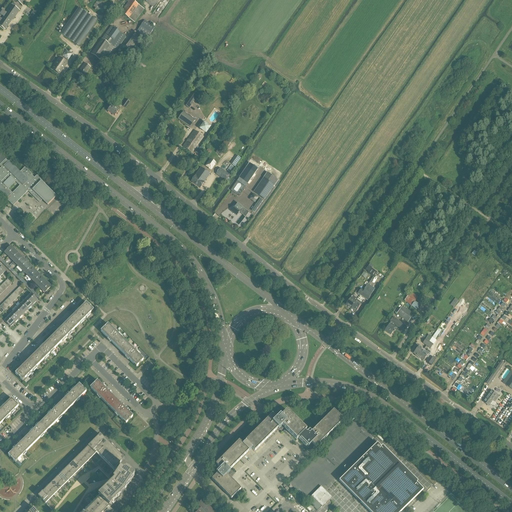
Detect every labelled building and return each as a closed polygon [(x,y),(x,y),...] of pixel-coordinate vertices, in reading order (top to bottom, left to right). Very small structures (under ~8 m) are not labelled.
[(118,11),(120,13),(134,22),(143,9),(130,0),(124,0),(121,5),(120,5),(119,7),(120,8),(118,11)] [(0,14),(3,17),(2,19),(1,20),(8,25),(12,20),(13,21),(19,11),(11,5),(5,12),(2,10),(0,13),(0,14)] [(93,18),(79,8),(60,34),(74,44),(93,18)] [(1,20),(2,19),(0,17),(0,26),(5,30),(8,25),(1,20)] [(134,33),(144,40),(153,27),(143,20),(134,33)] [(91,54),(106,65),(126,36),(111,26),(102,39),(101,39),(91,54)] [(123,48),(134,56),(144,41),(133,33),(123,48)] [(110,61),(117,65),(120,60),(126,64),(129,59),(123,55),(123,56),(116,52),(110,61)] [(52,69),(59,74),(67,63),(59,58),(52,69)] [(94,69),(98,72),(103,65),(98,61),(94,69)] [(78,72),(84,76),(89,68),(90,69),(91,68),(84,63),(78,72)] [(103,79),(112,86),(113,83),(105,77),(103,79)] [(191,92),(183,103),(189,108),(197,97),(191,92)] [(107,111),(114,116),(120,109),(113,104),(107,111)] [(178,119),(189,127),(195,120),(183,112),(178,119)] [(164,134),(168,137),(173,129),(170,127),(164,134)] [(183,147),(192,153),(203,137),(194,131),(183,147)] [(220,147),(225,151),(233,139),(229,135),(220,147)] [(1,155),(0,155),(0,194),(5,200),(7,199),(13,206),(28,191),(39,203),(42,200),(47,206),(56,197),(41,182),(42,181),(37,175),(34,178),(31,175),(32,175),(25,167),(20,172),(9,161),(8,161),(1,155)] [(237,156),(232,163),(236,165),(241,158),(237,156)] [(205,166),(211,170),(216,163),(210,159),(205,166)] [(191,182),(200,188),(210,174),(201,168),(191,182)] [(216,174),(225,180),(229,175),(220,168),(216,174)] [(244,171),(237,181),(246,187),(253,177),(244,171)] [(274,185),(264,178),(263,178),(253,192),(264,199),(274,185)] [(249,200),(254,203),(258,198),(253,195),(249,200)] [(251,211),(254,213),(263,201),(260,199),(251,211)] [(231,211),(236,216),(243,208),(237,203),(231,211)] [(4,253),(9,257),(11,255),(15,251),(11,246),(7,250),(4,253)] [(9,257),(13,262),(16,259),(20,255),(15,251),(11,255),(9,257)] [(13,262),(18,266),(20,264),(24,260),(20,255),(16,259),(13,262)] [(18,266),(22,270),(25,268),(29,264),(24,260),(20,264),(18,266)] [(22,270),(27,275),(29,272),(33,269),(29,264),(25,268),(22,270)] [(27,275),(31,279),(34,277),(38,273),(33,269),(29,272),(27,275)] [(31,279),(36,284),(38,281),(42,278),(38,273),(34,277),(31,279)] [(36,284),(40,288),(43,286),(46,282),(42,278),(38,281),(36,284)] [(43,286),(40,288),(44,293),(45,293),(47,290),(51,287),(51,286),(51,287),(46,282),(43,286)] [(361,289),(360,289),(357,294),(367,301),(371,296),(370,295),(374,289),(368,284),(365,288),(363,286),(361,289)] [(29,301),(33,305),(37,300),(37,301),(37,300),(33,296),(31,294),(26,298),(29,301)] [(350,308),(351,308),(357,300),(351,296),(345,304),(348,306),(348,307),(349,308),(350,308)] [(24,305),(28,309),(33,305),(29,301),(26,298),(22,303),(24,305)] [(458,300),(455,298),(450,305),(453,307),(458,300)] [(357,300),(351,308),(351,309),(353,310),(355,311),(356,312),(362,304),(357,300)] [(84,305),(68,320),(76,327),(92,312),(93,310),(86,302),(83,305),(84,305)] [(20,310),(24,314),(28,309),(24,305),(22,303),(17,307),(20,310)] [(396,314),(408,322),(413,314),(402,306),(396,314)] [(15,314),(19,318),(24,314),(20,310),(17,307),(13,312),(15,314)] [(11,319),(15,323),(19,318),(15,314),(13,312),(8,316),(11,319)] [(4,321),(6,323),(10,327),(11,327),(15,323),(11,319),(8,316),(4,321)] [(396,326),(402,330),(405,326),(393,317),(392,318),(391,317),(389,319),(391,321),(390,321),(391,322),(384,331),(390,335),(394,329),(396,326)] [(63,326),(51,338),(58,345),(76,327),(68,320),(63,326)] [(114,344),(118,349),(126,342),(108,324),(100,331),(101,332),(106,336),(114,344)] [(432,338),(431,340),(429,342),(429,341),(432,337),(429,335),(422,343),(430,349),(436,340),(435,340),(440,333),(437,330),(432,338)] [(51,338),(33,356),(40,363),(58,345),(51,338)] [(126,342),(118,349),(133,364),(133,365),(136,367),(143,360),(128,344),(126,342)] [(415,356),(418,358),(423,350),(420,347),(421,346),(419,345),(418,346),(417,345),(415,348),(416,349),(413,353),(416,355),(415,356)] [(423,350),(418,358),(420,359),(423,361),(426,357),(427,357),(430,354),(429,354),(430,352),(427,350),(426,352),(423,350)] [(40,363),(33,356),(17,371),(15,374),(22,381),(40,363)] [(501,361),(495,370),(486,384),(489,386),(498,372),(504,364),(501,361)] [(90,388),(107,406),(115,398),(97,381),(90,388)] [(79,384),(61,402),(69,409),(86,391),(79,384)] [(483,402),(489,406),(493,400),(495,402),(499,396),(492,391),(483,402)] [(11,399),(0,409),(0,422),(1,424),(19,406),(11,398),(11,399)] [(115,398),(107,406),(125,424),(133,416),(130,414),(115,398)] [(61,402),(44,420),(51,427),(69,409),(61,402)] [(245,441),(245,442),(252,449),(254,451),(254,450),(255,451),(255,450),(276,429),(277,428),(278,428),(279,429),(281,429),(283,427),(296,439),(296,440),(297,439),(299,441),(300,440),(305,446),(306,446),(307,446),(308,447),(312,447),(314,445),(315,447),(316,447),(325,438),(342,421),(343,420),(342,419),(334,411),(333,410),(333,411),(332,411),(311,433),(309,431),(307,433),(306,433),(304,432),(306,431),(306,430),(306,429),(287,411),(287,410),(286,411),(281,416),(280,414),(276,418),(273,415),(272,414),(271,415),(245,441)] [(44,420),(26,438),(33,445),(51,427),(44,420)] [(87,447),(95,455),(97,453),(110,466),(113,469),(124,459),(109,444),(100,435),(87,447)] [(33,445),(26,438),(10,453),(8,455),(15,463),(33,445)] [(252,449),(245,442),(242,444),(239,442),(239,441),(238,442),(216,464),(215,464),(216,465),(219,468),(220,469),(216,473),(217,474),(216,474),(212,478),(211,479),(212,480),(230,498),(231,499),(232,498),(240,490),(241,489),(240,488),(228,476),(230,474),(230,471),(229,470),(230,470),(248,451),(249,452),(252,449)] [(339,481),(366,509),(369,511),(400,511),(423,490),(416,483),(417,482),(382,446),(381,447),(377,443),(339,481)] [(87,447),(84,451),(91,458),(95,455),(87,447)] [(84,451),(80,455),(87,462),(91,458),(84,451)] [(80,455),(76,458),(83,466),(87,462),(80,455)] [(76,458),(72,462),(80,470),(83,466),(76,458)] [(72,462),(68,466),(76,474),(80,470),(72,462)] [(68,466),(65,470),(72,477),(76,474),(68,466)] [(129,472),(127,470),(126,472),(121,467),(112,480),(113,481),(98,497),(98,498),(83,511),(104,511),(108,508),(120,497),(125,492),(124,491),(133,478),(128,473),(129,472)] [(65,470),(61,474),(68,481),(72,477),(65,470)] [(61,474),(57,477),(64,485),(68,481),(61,474)] [(283,486),(284,488),(294,478),(292,476),(283,486)] [(57,477),(53,481),(61,489),(64,485),(57,477)] [(53,481),(49,485),(57,493),(61,489),(53,481)] [(49,485),(45,489),(53,496),(57,493),(49,485)] [(307,500),(310,504),(317,511),(331,497),(321,486),(307,500)] [(45,489),(42,493),(47,498),(49,500),(53,496),(45,489)] [(47,498),(42,493),(38,496),(43,502),(45,504),(49,500),(47,498)] [(208,504),(203,499),(200,502),(198,504),(201,508),(200,509),(197,511),(196,511),(213,511),(215,511),(215,510),(210,505),(209,505),(209,506),(208,505),(208,504)]
